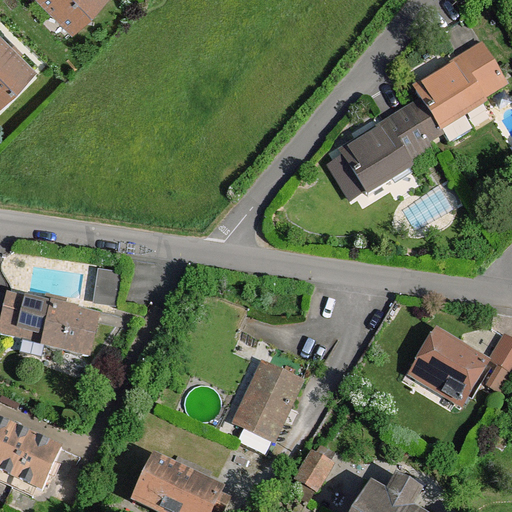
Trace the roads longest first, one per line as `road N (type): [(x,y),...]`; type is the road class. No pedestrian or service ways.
road 1 (residential): [(218,254),(431,0)]
road 2 (residential): [(218,254),(511,295)]
road 3 (residential): [(0,217),(218,254)]
